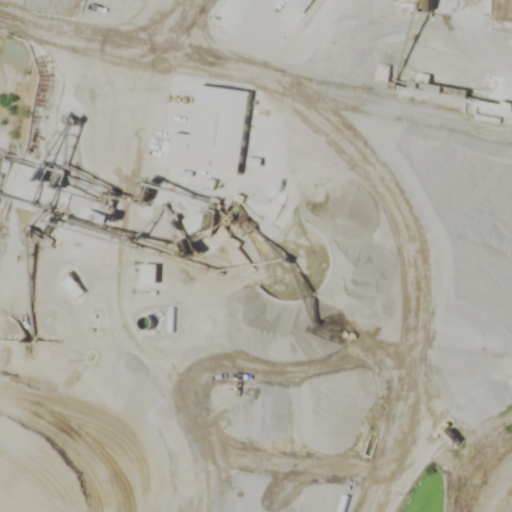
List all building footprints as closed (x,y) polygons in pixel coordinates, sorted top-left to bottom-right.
[(284,0),(305,13),(313,0),(284,0)] [(247,91),(197,86),(191,135),(171,133),(167,167),(238,175),(247,91)] [(139,286),(155,286),(155,265),(139,265),(139,286)] [(60,279),(76,300),(85,293),(69,272),(60,279)] [(342,511),(348,498),(340,495),(334,511),(342,511)]
